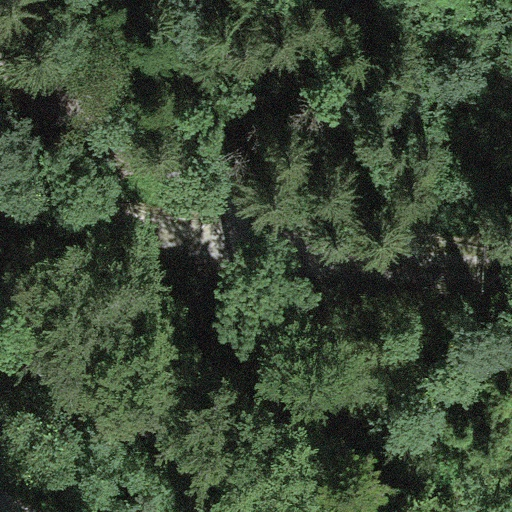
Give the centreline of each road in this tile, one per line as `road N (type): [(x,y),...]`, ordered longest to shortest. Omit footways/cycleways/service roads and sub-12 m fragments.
road 1 (track): [(0,169),(102,214),(290,248),(511,265)]
road 2 (track): [(0,50),(74,112),(214,187),(290,248)]
road 3 (track): [(0,343),(298,511)]
